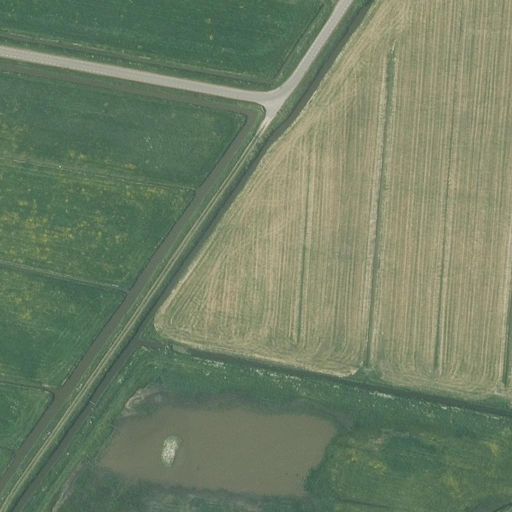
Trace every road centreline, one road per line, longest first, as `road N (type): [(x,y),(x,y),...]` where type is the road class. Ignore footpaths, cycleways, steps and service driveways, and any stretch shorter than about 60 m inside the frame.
road 1 (track): [(3,511),(284,92)]
road 2 (tertiary): [(291,84),(270,99),(0,51)]
